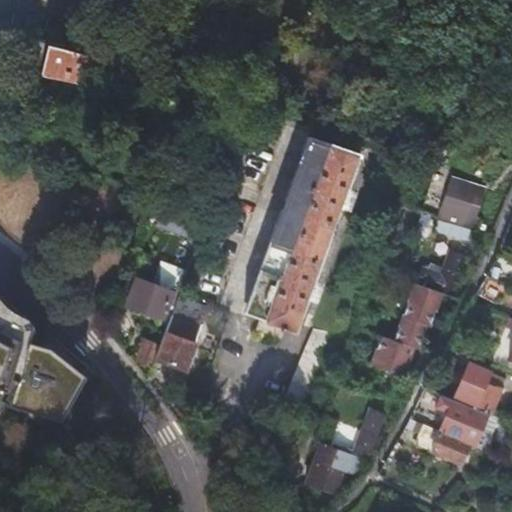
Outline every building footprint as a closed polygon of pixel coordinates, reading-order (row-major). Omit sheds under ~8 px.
[(121,47),(87,39),(83,56),(95,59),(114,64),(117,64),(121,47)] [(95,59),(83,56),(50,47),(43,74),(89,85),(95,59)] [(298,334),(350,194),(363,160),(311,141),(246,315),(259,320),(255,332),(277,340),(282,327),(298,334)] [(454,169),(439,209),(485,227),(499,188),(454,169)] [(198,218),(165,206),(160,223),(192,234),(198,218)] [(472,244),(455,239),(442,263),(423,257),(415,278),(448,293),(472,244)] [(511,276),(511,260),(496,253),(488,271),(510,281),(511,276)] [(153,278),(168,289),(180,272),(165,262),(153,278)] [(131,275),(121,303),(158,316),(168,288),(131,275)] [(499,283),(485,277),(475,296),(490,302),(499,283)] [(415,278),(403,311),(433,325),(448,293),(415,278)] [(186,301),(174,296),(157,346),(152,358),(183,369),(196,329),(179,322),(186,301)] [(481,306),(471,302),(463,317),(474,322),(481,306)] [(0,401),(60,418),(84,379),(45,351),(18,346),(25,328),(0,308),(0,401)] [(433,325),(403,311),(394,331),(392,335),(420,347),(433,325)] [(511,319),(507,318),(503,327),(511,330),(511,344),(507,358),(511,360),(511,319)] [(312,331),(276,410),(300,416),(337,336),(312,331)] [(392,335),(382,333),(369,365),(406,378),(420,347),(392,335)] [(133,362),(149,367),(152,358),(157,346),(140,340),(133,362)] [(468,366),(452,401),(483,415),(486,417),(502,382),(468,366)] [(452,401),(424,388),(413,410),(433,419),(439,409),(445,413),(437,432),(468,446),(478,450),(486,434),(476,430),(483,415),(452,401)] [(322,437),(306,477),(337,488),(347,461),(356,464),(371,458),(389,410),(370,402),(354,443),(341,439),(339,444),(322,437)] [(468,446),(437,432),(422,425),(413,445),(459,465),(464,454),(468,446)] [(478,450),(468,446),(464,454),(476,460),(481,452),(478,450)]
